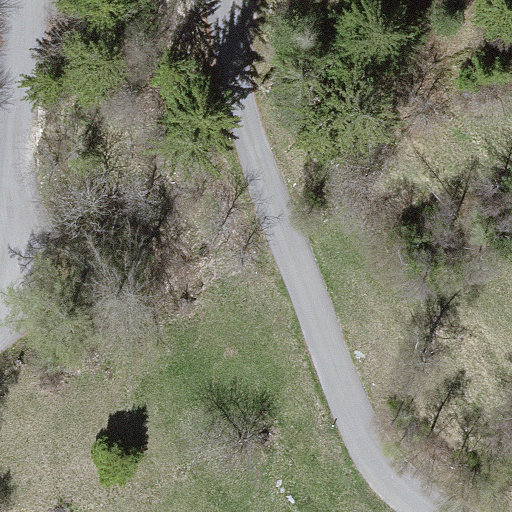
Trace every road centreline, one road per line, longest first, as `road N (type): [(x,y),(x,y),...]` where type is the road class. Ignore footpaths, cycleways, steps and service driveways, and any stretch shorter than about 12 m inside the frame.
road 1 (unclassified): [(218,0),(245,124),(366,449),(384,482),(419,511)]
road 2 (unclassified): [(0,284),(21,97),(19,0)]
